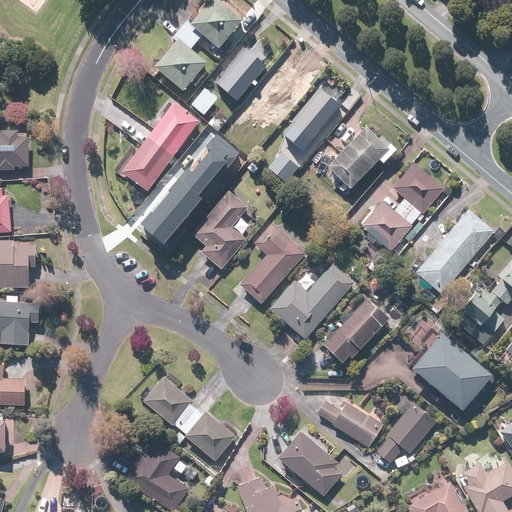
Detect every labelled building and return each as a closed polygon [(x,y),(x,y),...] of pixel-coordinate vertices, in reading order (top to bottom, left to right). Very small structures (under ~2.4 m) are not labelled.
[(219,49),(243,21),(218,0),(211,0),(192,23),(188,19),(171,38),(176,42),(154,68),(183,92),(208,63),(191,49),(203,35),(219,49)] [(246,49),(216,84),(236,102),(267,67),(246,49)] [(282,69),(253,104),(275,122),(304,86),(282,69)] [(205,88),(191,105),(204,116),(218,99),(205,88)] [(281,132),(302,150),(340,107),(319,88),(281,132)] [(251,108),(244,102),(231,116),(238,123),(251,108)] [(122,173),(148,192),(200,122),(174,103),(122,173)] [(327,168),(350,191),(390,150),(366,127),(327,168)] [(16,168),(29,168),(29,139),(19,139),(19,132),(1,132),(1,139),(0,138),(0,170),(16,171),(16,168)] [(143,221),(164,239),(236,154),(216,138),(210,145),(215,149),(195,173),(189,167),(171,189),(175,192),(156,215),(152,211),(143,221)] [(282,151),(271,165),(288,179),(300,165),(282,151)] [(310,161),(303,168),(313,178),(320,172),(310,161)] [(444,189),(414,163),(392,189),(404,199),(394,211),(382,201),(360,226),(391,252),(444,189)] [(0,233),(12,233),(9,196),(3,196),(3,189),(0,188),(0,233)] [(229,191),(192,235),(206,247),(201,253),(222,270),(247,240),(232,228),(249,207),(229,191)] [(441,295),(495,231),(468,209),(415,273),(441,295)] [(239,285),(261,304),(306,254),(272,223),(253,243),(266,255),(239,285)] [(0,288),(29,288),(29,269),(35,269),(35,245),(15,245),(15,241),(0,241),(0,288)] [(511,258),(497,276),(501,279),(488,295),(474,284),(466,293),(471,298),(460,310),(463,313),(455,322),(482,346),(504,320),(493,311),(502,300),(507,305),(511,298),(511,258)] [(293,281),(269,309),(305,340),(354,283),(331,264),(307,292),(293,281)] [(368,298),(321,345),(341,364),(349,356),(351,358),(390,320),(368,298)] [(38,323),(40,304),(0,300),(0,343),(29,346),(31,323),(38,323)] [(410,370),(461,412),(492,375),(440,334),(410,370)] [(0,404),(25,404),(25,379),(4,378),(4,365),(0,365),(0,404)] [(236,437),(206,412),(203,415),(191,405),(194,402),(163,376),(143,401),(174,427),(175,425),(186,435),(185,436),(215,462),(236,437)] [(333,424),(332,425),(369,448),(384,425),(368,415),(368,416),(346,402),(341,411),(326,401),(317,414),(333,424)] [(413,402),(386,434),(390,437),(377,452),(390,463),(403,448),(409,454),(437,422),(413,402)] [(511,421),(499,432),(511,448),(511,421)] [(300,431),(278,458),(324,496),(343,474),(335,468),(339,463),(300,431)] [(139,454),(123,480),(173,511),(174,511),(189,488),(169,475),(180,457),(156,441),(145,458),(139,454)] [(511,494),(511,472),(505,461),(485,473),(479,461),(460,472),(467,483),(462,486),(477,511),(508,511),(502,500),(511,494)] [(261,476),(236,486),(246,511),(302,511),(297,498),(280,505),(273,486),(266,489),(261,476)] [(468,511),(449,480),(408,505),(412,511),(468,511)]
